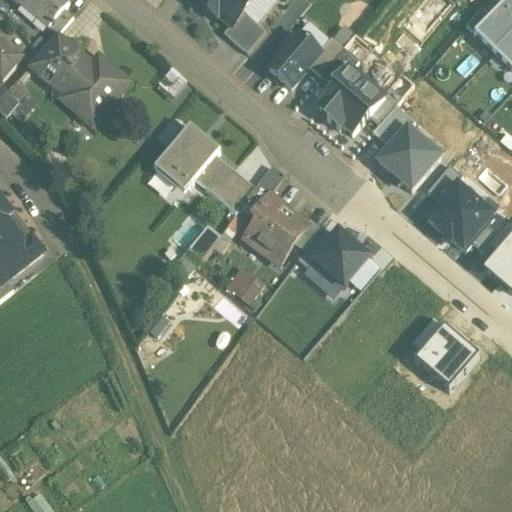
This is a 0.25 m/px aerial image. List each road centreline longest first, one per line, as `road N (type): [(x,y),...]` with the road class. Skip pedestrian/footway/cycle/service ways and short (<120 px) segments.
road 1 (residential): [(114,0),(511,341)]
road 2 (track): [(73,246),(189,511)]
